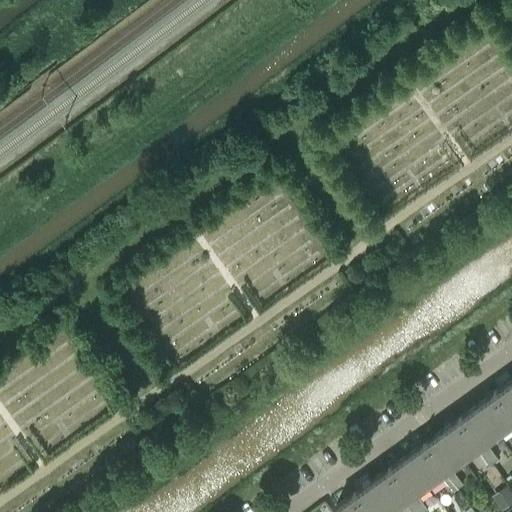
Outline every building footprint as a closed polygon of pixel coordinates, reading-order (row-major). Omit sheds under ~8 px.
[(494,391),(511,415),(511,378),(494,391)] [(477,403),(498,433),(510,425),(511,427),(511,415),(494,391),(477,403)] [(459,416),(492,461),(498,457),(486,442),(498,433),(477,403),(459,416)] [(442,428),(463,458),(475,450),(486,465),(492,461),(459,416),(442,428)] [(424,441),(457,487),(462,483),(451,467),(463,458),(442,428),(424,441)] [(406,453),(428,484),(440,475),(451,491),(457,487),(424,441),(406,453)] [(389,466),(422,511),(427,508),(416,492),(428,484),(406,453),(389,466)] [(371,479),(393,509),(405,500),(413,511),(421,511),(422,511),(389,466),(371,479)] [(354,491),(368,511),(388,511),(393,509),(371,479),(354,491)] [(368,511),(354,491),(335,504),(341,511),(368,511)]
